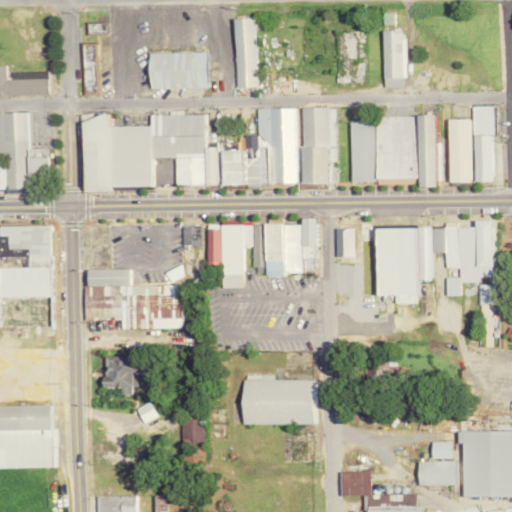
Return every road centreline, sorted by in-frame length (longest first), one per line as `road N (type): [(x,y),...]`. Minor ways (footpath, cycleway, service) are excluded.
road 1 (primary): [(511,200),(0,206)]
road 2 (residential): [(0,104),(508,97)]
road 3 (residential): [(328,511),(328,203)]
road 4 (secondary): [(76,511),(67,206)]
road 5 (residential): [(67,206),(67,0)]
road 6 (residential): [(511,179),(506,0)]
